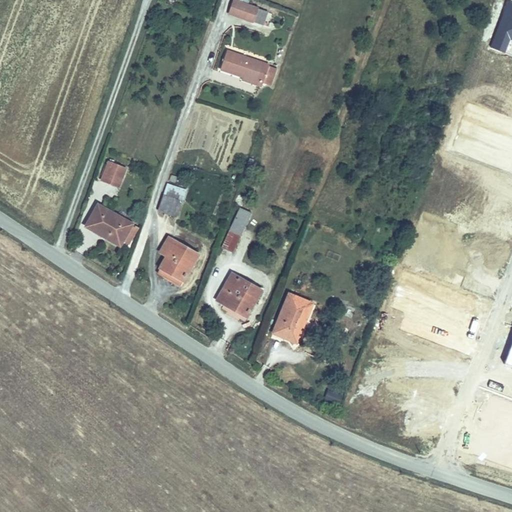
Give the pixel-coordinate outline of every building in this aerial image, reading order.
[(234,3),(230,17),(247,22),(251,8),(234,3)] [(262,11),(251,8),(247,22),(257,25),(262,11)] [(270,66),(227,52),(221,70),(241,77),(257,82),(264,85),(270,66)] [(257,82),(241,77),(239,82),(255,88),(257,82)] [(127,170),(106,162),(99,182),(119,190),(127,170)] [(186,192),(169,186),(159,212),(175,218),(186,192)] [(97,207),(85,229),(118,248),(129,229),(131,226),(97,207)] [(238,209),(221,247),(233,253),(251,215),(238,209)] [(129,229),(118,248),(126,252),(136,233),(129,229)] [(198,256),(169,239),(160,254),(167,257),(158,273),(180,286),(198,256)] [(233,277),(217,303),(235,314),(239,306),(250,313),(262,294),(233,277)] [(288,299),(274,333),(297,343),(312,309),(288,299)] [(239,306),(235,314),(246,320),(250,313),(239,306)] [(340,403),(343,394),(328,390),(325,399),(340,403)]
